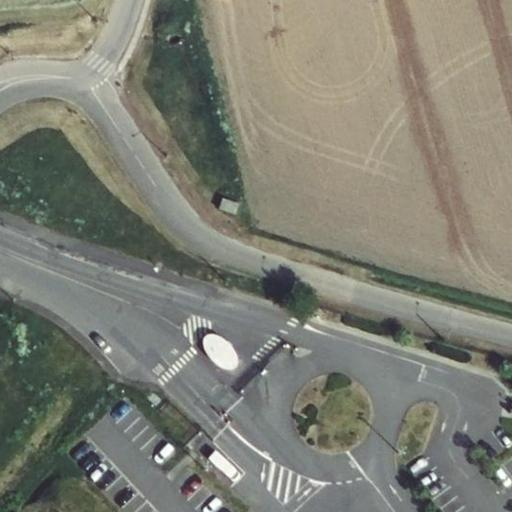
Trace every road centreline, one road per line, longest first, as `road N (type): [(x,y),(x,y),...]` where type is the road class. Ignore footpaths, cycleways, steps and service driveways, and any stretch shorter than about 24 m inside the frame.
road 1 (residential): [(511,335),(245,258),(192,229)]
road 2 (residential): [(84,74),(192,229)]
